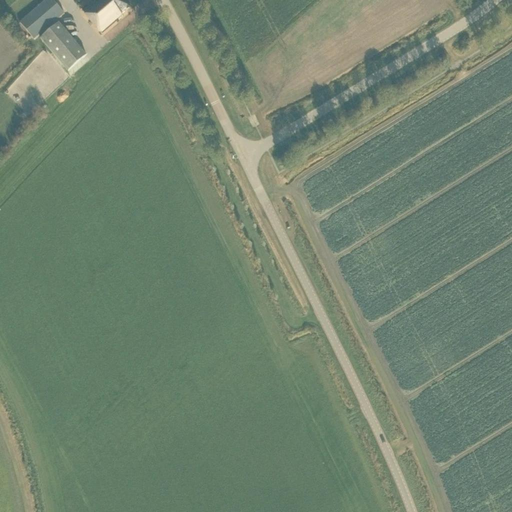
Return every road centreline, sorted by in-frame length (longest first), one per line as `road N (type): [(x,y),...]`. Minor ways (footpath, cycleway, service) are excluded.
road 1 (tertiary): [(408,511),(242,157)]
road 2 (tertiary): [(242,157),(495,0)]
road 3 (tertiary): [(242,157),(160,0)]
